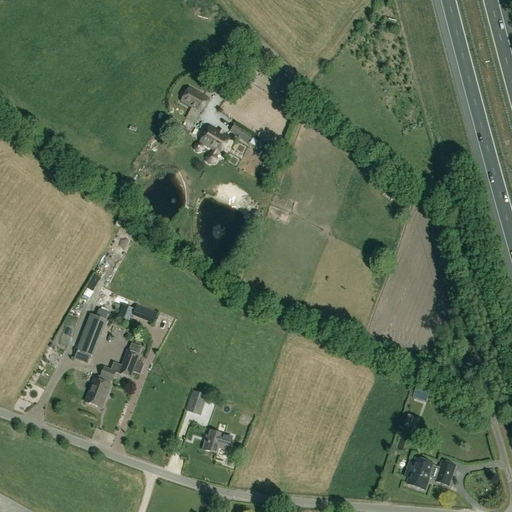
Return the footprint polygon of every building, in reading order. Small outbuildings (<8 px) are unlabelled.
[(267,79),(276,68),(259,54),(250,64),(267,79)] [(280,96),(285,99),(292,90),(286,86),(280,96)] [(209,99),(189,87),(181,102),(201,114),(209,99)] [(229,132),(238,137),(238,138),(247,144),(252,136),(242,130),(242,131),(234,125),(229,132)] [(200,143),(213,150),(211,152),(207,154),(205,158),(206,163),(210,166),(215,164),(218,160),(217,156),(218,153),(220,154),(229,139),(209,127),(200,143)] [(84,270),(91,274),(99,260),(93,256),(84,270)] [(69,271),(64,282),(78,290),(84,279),(69,271)] [(63,303),(71,293),(56,280),(48,290),(63,303)] [(67,314),(75,301),(68,297),(62,306),(51,299),(40,316),(51,323),(60,310),(67,314)] [(127,300),(122,310),(132,316),(138,306),(127,300)] [(93,358),(107,322),(105,321),(108,313),(99,310),(96,318),(90,315),(76,351),(93,358)] [(71,311),(67,318),(77,323),(81,316),(71,311)] [(129,352),(138,356),(141,349),(132,345),(129,352)] [(122,367),(119,374),(131,378),(139,356),(138,356),(129,352),(128,352),(122,367)] [(111,371),(115,373),(119,374),(122,367),(114,364),(111,371)] [(85,403),(101,409),(110,386),(112,381),(115,373),(111,371),(104,368),(101,377),(102,377),(100,382),(94,380),(85,403)] [(412,398),(426,403),(430,393),(416,389),(412,398)] [(192,392),(186,411),(201,416),(205,403),(204,402),(206,397),(192,392)] [(419,419),(408,415),(407,415),(407,416),(404,426),(403,426),(404,427),(415,431),(419,419)] [(202,450),(217,455),(219,449),(228,451),(232,438),(210,432),(208,437),(206,437),(202,450)] [(407,485),(424,491),(428,478),(436,481),(435,483),(448,487),(455,467),(442,463),(440,470),(432,467),(433,465),(416,459),(414,464),(409,463),(404,478),(409,479),(407,485)]
